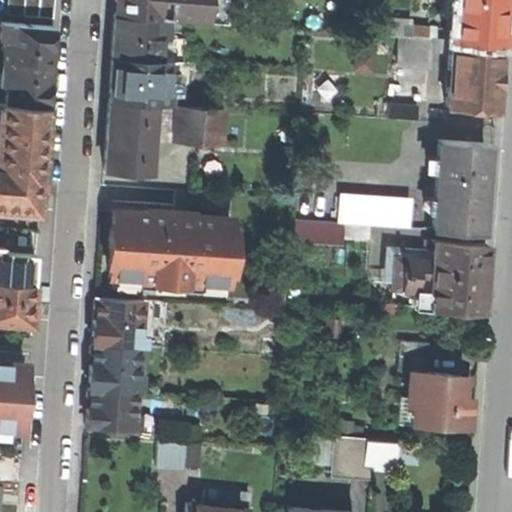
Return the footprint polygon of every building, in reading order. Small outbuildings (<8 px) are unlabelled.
[(17,12),(17,0),(2,0),(1,11),(17,12)] [(17,0),(17,12),(32,13),(32,0),(17,0)] [(32,0),(32,13),(48,14),(48,0),(32,0)] [(167,17),(225,21),(224,0),(112,0),(112,13),(167,17)] [(446,37),(497,40),(500,0),(448,0),(447,26),(446,37)] [(167,17),(112,13),(109,55),(157,59),(159,35),(165,36),(167,17)] [(407,35),(408,24),(409,19),(384,17),(383,33),(396,34),(407,35)] [(0,20),(0,59),(42,62),(43,47),(49,47),(50,23),(0,20)] [(428,36),(446,37),(447,26),(408,24),(407,35),(428,36)] [(407,35),(396,34),(394,62),(427,64),(427,49),(428,37),(428,36),(407,35)] [(428,37),(427,49),(440,50),(441,38),(428,37)] [(497,40),(446,37),(442,103),(493,106),(497,40)] [(157,59),(109,55),(106,97),(151,100),(166,102),(167,81),(163,81),(165,59),(157,59)] [(42,62),(0,59),(0,83),(3,84),(2,100),(45,103),(47,78),(41,78),(42,62)] [(151,100),(106,97),(101,168),(146,171),(148,134),(159,135),(160,122),(149,122),(151,100)] [(221,100),(175,97),(172,132),(218,136),(221,100)] [(39,187),(45,103),(2,100),(0,99),(0,207),(33,210),(35,187),(39,187)] [(416,103),(386,101),(385,115),(415,117),(416,103)] [(436,138),(430,225),(475,228),(478,191),(480,191),(481,178),(479,178),(481,141),(436,138)] [(336,195),(335,220),(341,221),(367,222),(406,225),(408,199),(336,195)] [(108,246),(106,272),(150,274),(150,277),(178,278),(178,277),(222,279),(224,253),(226,253),(227,232),(225,232),(226,216),(189,214),(189,211),(172,210),(171,212),(161,212),(161,210),(144,209),(144,210),(110,208),(109,225),(107,225),(106,246),(108,246)] [(367,222),(341,221),(341,235),(366,236),(367,222)] [(0,226),(0,252),(7,252),(9,227),(0,226)] [(425,305),(479,309),(484,241),(429,237),(428,256),(389,253),(387,282),(387,288),(394,288),(426,290),(425,305)] [(0,252),(0,279),(31,281),(32,260),(27,254),(7,252),(0,252)] [(31,281),(0,279),(0,321),(29,323),(31,281)] [(393,302),(394,288),(387,288),(387,282),(372,281),(371,301),(393,302)] [(139,299),(91,296),(88,341),(137,344),(142,344),(143,333),(137,332),(139,299)] [(395,368),(408,369),(425,370),(427,340),(396,338),(395,368)] [(137,344),(88,341),(86,387),(133,390),(139,390),(140,379),(135,378),(137,344)] [(0,424),(17,426),(19,402),(24,403),(25,385),(20,385),(21,361),(0,359),(0,424)] [(421,401),(420,419),(424,420),(429,426),(437,426),(442,421),(462,422),(463,391),(458,390),(459,372),(425,370),(408,369),(406,400),(421,401)] [(133,390),(86,387),(83,422),(136,426),(137,413),(132,413),(133,390)] [(156,421),(155,437),(183,439),(183,423),(156,421)] [(329,467),(331,434),(290,431),(288,464),(329,467)] [(363,436),(331,434),(329,467),(329,474),(370,477),(370,463),(362,462),(363,436)] [(363,436),(362,462),(370,463),(392,464),(394,438),(363,436)] [(183,439),(155,437),(153,465),(181,467),(183,439)] [(202,488),(201,503),(221,505),(222,489),(202,488)] [(244,511),(245,507),(221,505),(201,503),(182,501),(181,511),(244,511)]
